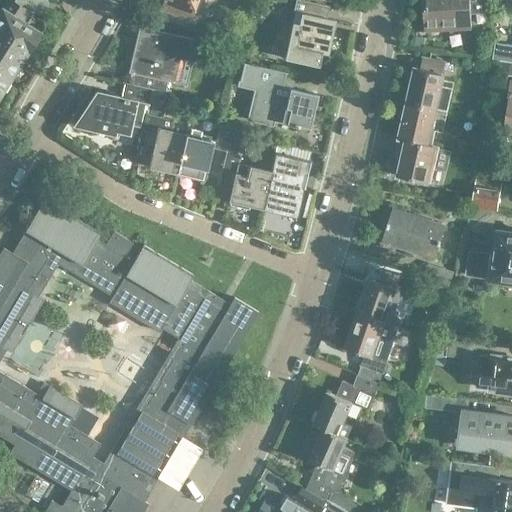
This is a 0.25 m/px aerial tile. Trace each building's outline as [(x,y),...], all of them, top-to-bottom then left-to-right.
[(0,42),(21,55),(26,48),(27,49),(29,46),(32,45),(38,37),(36,34),(38,31),(21,21),(28,11),(11,0),(7,0),(0,11),(0,42)] [(44,11),(43,0),(11,0),(28,11),(44,11)] [(162,0),(160,7),(189,18),(196,0),(162,0)] [(328,5),(304,0),(296,0),(285,51),(316,58),(317,51),(327,54),(332,31),(324,29),(328,5)] [(488,0),(426,0),(426,5),(423,6),(425,31),(472,29),(471,14),(490,12),(488,0)] [(135,50),(127,84),(151,89),(165,92),(167,81),(186,85),(196,39),(139,26),(135,40),(139,41),(137,50),(135,50)] [(425,37),(416,35),(414,44),(424,46),(425,37)] [(233,58),(236,43),(228,41),(225,56),(233,58)] [(511,44),(495,41),(492,58),(511,60),(511,44)] [(0,71),(8,77),(9,75),(12,74),(17,66),(16,63),(21,55),(0,42),(0,71)] [(415,66),(407,101),(447,109),(454,80),(443,78),(444,73),(443,73),(445,61),(423,56),(421,68),(415,66)] [(310,127),(317,94),(282,86),(286,71),(244,61),(239,82),(251,85),(252,78),(258,80),(257,87),(250,117),(271,122),(272,118),(293,123),(293,125),(299,127),(300,125),(310,127)] [(123,83),(119,96),(96,91),(73,124),(114,133),(115,130),(128,133),(130,125),(139,127),(143,107),(147,109),(151,89),(127,84),(123,83)] [(511,87),(507,87),(501,125),(511,127),(511,129),(511,87)] [(151,89),(147,109),(146,116),(161,119),(167,92),(165,92),(151,89)] [(399,137),(431,144),(434,129),(443,131),(447,109),(407,101),(399,137)] [(184,132),(175,172),(202,178),(202,179),(203,180),(210,147),(226,151),(232,124),(221,121),(217,140),(184,132)] [(232,124),(226,151),(238,153),(244,126),(232,124)] [(149,166),(175,172),(184,132),(157,126),(147,166),(149,167),(149,166)] [(431,144),(399,137),(395,157),(401,158),(398,175),(430,182),(438,146),(431,144)] [(226,153),(221,173),(233,175),(238,156),(226,153)] [(262,208),(263,206),(294,213),(293,216),(294,216),(304,174),(306,174),(309,161),(275,153),(272,166),(269,177),(261,208),(262,208)] [(260,208),(261,208),(269,177),(272,166),(271,166),(270,170),(237,163),(235,173),(234,172),(234,174),(235,174),(228,200),(230,201),(230,200),(260,207),(260,208)] [(499,206),(500,185),(474,184),(473,204),(499,206)] [(473,192),(465,191),(463,200),(470,202),(473,192)] [(0,435),(13,444),(8,452),(70,489),(60,505),(51,499),(42,511),(141,511),(147,503),(144,501),(140,499),(159,467),(170,473),(176,463),(173,461),(166,456),(186,422),(189,424),(217,377),(232,354),(257,311),(233,297),(229,304),(226,302),(225,301),(215,295),(189,280),(192,274),(148,248),(143,245),(133,261),(124,255),(132,242),(113,231),(105,244),(96,239),(100,232),(85,223),(51,203),(44,198),(42,200),(41,203),(19,240),(11,252),(2,247),(0,251),(0,435)] [(494,209),(473,205),(472,205),(467,228),(488,232),(490,221),(492,221),(494,209)] [(445,226),(392,208),(382,240),(435,257),(445,226)] [(492,236),(497,237),(493,258),(469,255),(466,273),(511,279),(511,231),(498,229),(498,231),(493,230),(492,236)] [(428,264),(425,274),(450,282),(453,272),(428,264)] [(359,299),(355,311),(358,312),(384,321),(395,324),(399,312),(395,311),(403,289),(406,278),(391,273),(383,270),(379,281),(370,278),(362,300),(359,299)] [(358,312),(346,345),(365,352),(361,363),(383,371),(387,359),(399,326),(395,324),(384,321),(358,312)] [(464,365),(479,366),(477,385),(499,389),(502,392),(511,393),(511,392),(511,359),(480,355),(473,355),(474,343),(448,338),(446,354),(465,357),(464,365)] [(361,363),(358,372),(380,380),(383,371),(361,363)] [(314,422),(323,426),(339,432),(353,402),(369,409),(376,393),(374,393),(378,382),(357,374),(353,385),(343,380),(337,394),(327,390),(314,422)] [(451,409),(453,396),(427,393),(425,407),(451,410),(451,409)] [(511,416),(469,411),(463,410),(458,443),(511,450),(511,416)] [(354,452),(344,447),(348,436),(339,432),(323,426),(309,457),(318,461),(311,475),(306,487),(321,495),(348,511),(356,511),(361,504),(337,491),(354,452)] [(451,489),(449,504),(476,507),(476,511),(480,511),(493,511),(494,507),(504,509),(506,511),(511,511),(511,479),(498,478),(500,467),(490,466),(490,465),(460,462),(460,463),(453,463),(451,489)] [(300,497),(320,510),(318,511),(345,511),(306,488),(300,497)] [(313,511),(288,497),(282,508),(267,499),(258,511),(313,511)]
